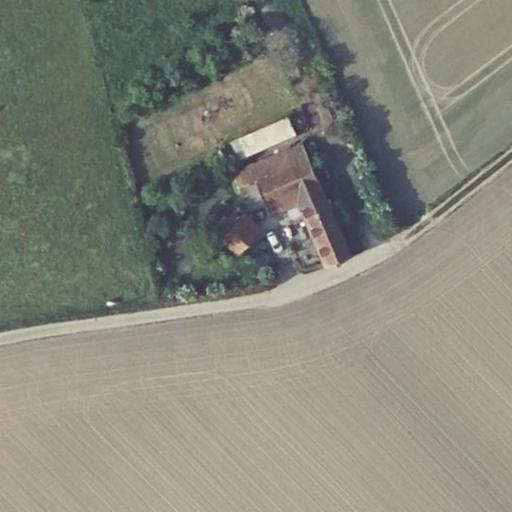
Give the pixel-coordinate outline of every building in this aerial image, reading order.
[(161,107),(118,120),(136,183),(180,169),(161,107)] [(237,161),(286,140),(278,121),(229,143),(237,161)] [(289,207),(317,271),(341,261),(293,150),(224,179),(239,216),(255,209),(259,220),(289,207)] [(205,237),(211,242),(230,222),(224,217),(205,237)] [(229,259),(247,239),(230,222),(211,242),(229,259)]
